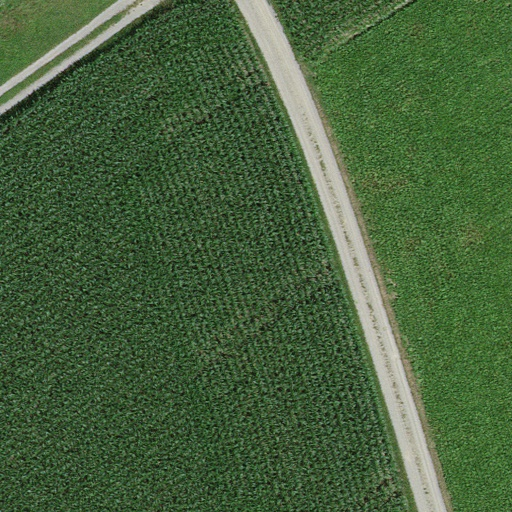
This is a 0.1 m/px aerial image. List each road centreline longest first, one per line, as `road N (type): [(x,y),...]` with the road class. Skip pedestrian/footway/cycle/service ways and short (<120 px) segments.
road 1 (track): [(434,511),(384,337),(253,0)]
road 2 (track): [(140,0),(0,101)]
